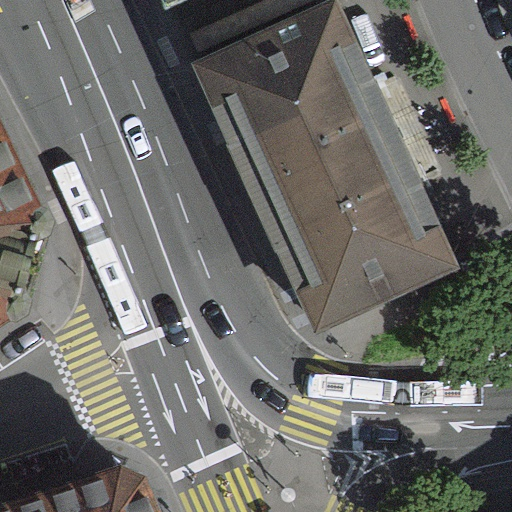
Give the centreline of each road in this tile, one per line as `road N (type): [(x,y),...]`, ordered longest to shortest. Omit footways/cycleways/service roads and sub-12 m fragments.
road 1 (primary): [(478,410),(339,409),(294,392),(260,365),(229,321),(187,226),(87,87)]
road 2 (primary): [(87,87),(122,251),(157,334)]
road 3 (primary): [(157,334),(224,511)]
road 4 (residential): [(157,334),(0,428)]
road 5 (primary): [(478,410),(364,511)]
road 6 (residential): [(459,0),(511,120)]
